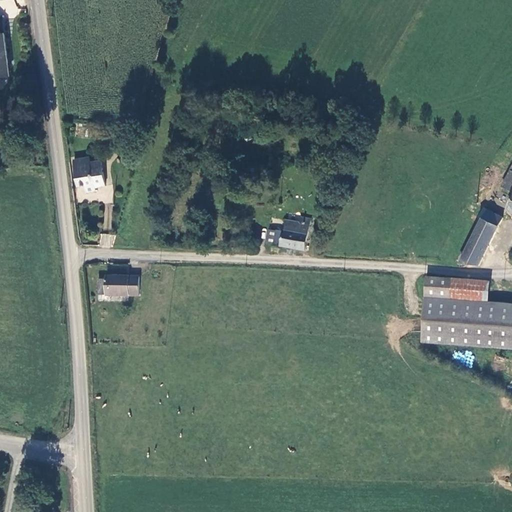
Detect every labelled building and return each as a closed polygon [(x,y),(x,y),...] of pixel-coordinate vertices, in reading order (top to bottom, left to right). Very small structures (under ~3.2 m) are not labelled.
[(0,1),(0,15),(15,17),(16,3),(0,1)] [(0,78),(11,77),(6,35),(0,35),(0,78)] [(351,120),(333,114),(331,125),(341,128),(341,130),(348,131),(351,120)] [(133,142),(135,132),(119,130),(118,140),(133,142)] [(90,158),(75,161),(79,187),(85,185),(87,193),(98,191),(97,188),(105,187),(102,163),(92,165),(90,158)] [(511,170),(503,187),(511,191),(511,202),(509,209),(511,210),(511,170)] [(460,264),(481,266),(505,217),(485,207),(479,219),(482,221),(460,264)] [(306,249),(311,220),(301,217),(300,223),(286,221),(284,232),(277,232),(276,244),(306,249)] [(114,247),(114,234),(100,234),(100,247),(114,247)] [(139,294),(137,279),(129,279),(129,276),(107,275),(107,279),(99,279),(99,295),(110,294),(110,295),(129,297),(129,294),(132,294),(139,294)] [(511,282),(428,276),(427,298),(511,303),(511,282)] [(511,349),(511,303),(427,298),(423,343),(511,349)]
